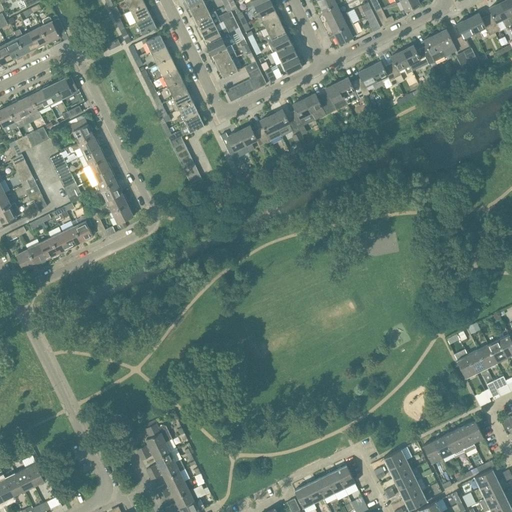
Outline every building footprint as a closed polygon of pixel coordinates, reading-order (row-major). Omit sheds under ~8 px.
[(125,0),(131,10),(145,3),(143,0),(125,0)] [(185,0),(190,9),(204,2),(203,0),(185,0)] [(261,16),(275,9),(270,0),(263,0),(255,4),(258,11),(253,13),(255,19),(261,16)] [(318,0),(323,10),(336,3),(342,0),(318,0)] [(418,0),(400,0),(406,11),(420,4),(418,0)] [(511,0),(504,0),(501,2),(511,24),(511,23),(511,0)] [(210,13),(204,2),(190,9),(196,20),(210,13)] [(364,12),(366,16),(373,13),(368,2),(361,5),(364,12)] [(492,13),(487,16),(495,32),(500,29),(497,22),(502,19),(505,27),(511,24),(501,2),(489,8),(492,13)] [(145,3),(131,10),(136,22),(151,15),(145,3)] [(234,10),(230,3),(225,6),(228,12),(234,10)] [(328,21),(342,14),(336,3),(323,10),(328,21)] [(34,12),(35,15),(37,14),(36,11),(41,8),(39,4),(32,8),(34,12)] [(113,5),(109,7),(115,18),(119,16),(121,15),(118,10),(116,11),(113,5)] [(375,10),(383,26),(394,21),(392,16),(386,19),(381,8),(375,10)] [(261,16),(266,27),(280,20),(275,9),(261,16)] [(196,20),(201,31),(215,24),(221,21),(216,10),(210,13),(196,20)] [(243,25),(248,23),(242,11),(237,14),(243,25)] [(342,14),(328,21),(334,32),(353,22),(348,11),(342,14)] [(373,13),(366,16),(373,31),(381,28),(373,13)] [(475,32),(478,39),(483,37),(479,30),(485,27),(489,35),(495,32),(487,16),(482,18),(479,13),(468,18),(475,32)] [(157,27),(151,15),(136,22),(142,32),(141,33),(142,34),(157,27)] [(215,24),(201,31),(207,43),(221,36),(234,29),(239,27),(234,15),(223,21),(226,27),(218,30),(215,24)] [(119,16),(115,18),(120,30),(124,28),(121,21),(119,16)] [(49,17),(44,19),(43,21),(45,24),(41,26),(48,41),(53,39),(53,40),(58,38),(57,37),(60,36),(59,33),(65,30),(58,18),(52,21),(51,18),(49,17)] [(463,38),(475,32),(468,18),(457,24),(463,38)] [(286,32),(280,20),(266,27),(269,34),(265,36),(267,41),(279,35),(286,32)] [(359,34),(353,22),(334,32),(339,43),(359,34)] [(251,29),(248,23),(243,25),(246,31),(251,29)] [(41,26),(30,32),(37,47),(39,46),(40,47),(44,45),(44,44),(48,41),(41,26)] [(245,38),(239,27),(234,29),(236,33),(233,35),(236,42),(239,41),(245,38)] [(20,28),(15,31),(18,37),(26,53),(30,50),(31,51),(35,49),(35,48),(37,47),(30,32),(23,35),(20,28)] [(446,29),(436,34),(446,55),(457,50),(446,29)] [(286,32),(279,35),(267,41),(273,52),(277,50),(291,42),(286,32)] [(151,52),(166,45),(160,34),(148,40),(147,38),(142,40),(144,44),(146,42),(151,52)] [(248,36),(253,47),(258,45),(253,34),(248,36)] [(422,48),(429,64),(446,55),(436,34),(424,40),(427,45),(422,48)] [(207,43),(212,54),(226,47),(221,36),(207,43)] [(26,53),(18,37),(6,43),(14,58),(17,57),(17,58),(22,56),(21,55),(26,53)] [(245,52),(250,50),(245,38),(239,41),(242,46),(240,46),(243,53),(245,52)] [(120,44),(118,39),(107,44),(109,49),(120,44)] [(283,61),(297,54),(291,42),(277,50),(283,61)] [(6,43),(0,46),(0,58),(3,64),(7,62),(7,63),(12,61),(11,60),(14,58),(6,43)] [(212,54),(218,66),(225,62),(232,59),(237,56),(232,44),(226,47),(216,52),(212,54)] [(129,47),(135,60),(139,58),(133,45),(129,47)] [(171,56),(166,45),(151,52),(157,63),(171,56)] [(258,45),(253,47),(256,54),(261,52),(258,45)] [(429,64),(422,48),(416,50),(414,45),(403,50),(413,70),(418,68),(415,61),(420,58),(422,62),(427,60),(429,64)] [(471,47),(464,51),(472,68),(480,64),(471,47)] [(503,48),(494,52),(496,56),(505,52),(503,48)] [(245,52),(251,63),(256,61),(250,50),(245,52)] [(394,61),(389,64),(398,83),(404,80),(398,69),(404,67),(407,73),(413,70),(403,50),(391,56),(394,61)] [(464,72),(472,68),(464,51),(456,55),(464,72)] [(297,54),(283,61),(288,73),(303,66),(297,54)] [(177,68),(171,56),(157,63),(160,69),(154,72),(157,77),(162,75),(177,68)] [(238,70),(232,59),(218,66),(224,77),(238,70)] [(256,61),(251,63),(245,66),(248,73),(259,68),(256,61)] [(392,86),(398,83),(389,64),(384,66),(381,61),(370,66),(380,86),(385,84),(382,77),(387,75),(392,86)] [(375,89),(380,86),(370,66),(358,72),(361,77),(356,80),(364,96),(369,93),(365,85),(372,82),(375,89)] [(277,78),(271,67),(265,70),(270,82),(277,78)] [(182,79),(177,68),(162,75),(168,86),(182,79)] [(259,68),(248,73),(251,78),(255,76),(262,73),(259,68)] [(146,83),(150,80),(145,69),(141,72),(146,83)] [(262,73),(255,76),(261,87),(267,84),(262,73)] [(59,81),(54,83),(62,98),(78,90),(71,75),(63,79),(63,78),(58,80),(59,81)] [(255,89),(261,87),(255,76),(251,78),(250,78),(255,89)] [(337,82),(348,104),(364,96),(356,80),(351,82),(348,77),(337,82)] [(249,92),(255,89),(250,78),(244,81),(249,92)] [(173,97),(188,90),(182,79),(168,86),(173,97)] [(150,80),(146,83),(151,94),(156,92),(154,87),(150,80)] [(238,84),(243,95),(249,92),(244,81),(238,84)] [(348,104),(337,82),(326,88),(328,93),(324,96),(332,112),(348,104)] [(63,101),(61,98),(62,98),(54,83),(50,85),(50,84),(45,86),(46,87),(43,89),(50,104),(56,101),(58,104),(63,101)] [(237,98),(243,95),(238,84),(232,87),(237,98)] [(237,98),(232,87),(226,90),(231,101),(237,98)] [(421,88),(405,96),(407,100),(423,92),(421,88)] [(31,94),(39,109),(50,104),(43,89),(40,90),(39,89),(35,91),(35,92),(31,94)] [(193,102),(188,90),(173,97),(169,99),(175,110),(179,108),(193,102)] [(157,105),(161,103),(156,92),(151,94),(157,105)] [(315,93),(305,98),(315,120),(332,112),(324,96),(318,98),(315,93)] [(20,100),(27,115),(39,109),(31,94),(27,96),(27,95),(22,97),(23,98),(20,100)] [(304,125),(315,120),(305,98),(292,104),(295,109),(290,111),(295,120),(297,126),(303,123),(304,125)] [(8,106),(18,126),(23,123),(21,118),(27,115),(20,100),(17,101),(17,100),(12,102),(13,103),(8,106)] [(193,102),(179,108),(182,115),(177,117),(180,122),(199,113),(193,102)] [(161,103),(157,105),(160,112),(162,116),(167,114),(161,103)] [(68,111),(71,116),(82,111),(80,105),(68,111)] [(4,127),(10,124),(12,129),(18,126),(8,106),(3,108),(3,107),(0,108),(0,120),(1,120),(4,127)] [(288,133),(284,125),(289,123),(283,109),(272,114),(282,134),(282,135),(288,133)] [(71,116),(68,111),(62,114),(65,119),(71,116)] [(205,125),(199,113),(180,122),(182,127),(187,125),(190,132),(205,125)] [(159,119),(164,129),(169,127),(166,122),(169,121),(166,115),(167,115),(167,114),(162,116),(163,117),(159,119)] [(264,127),(259,129),(266,143),(271,140),(282,134),(272,114),(260,120),(264,127)] [(89,125),(85,118),(70,125),(78,142),(93,135),(91,129),(92,129),(89,124),(89,125)] [(239,130),(250,151),(255,149),(251,142),(257,139),(260,146),(266,143),(259,129),(253,132),(250,125),(239,130)] [(38,129),(39,129),(44,140),(49,138),(45,129),(43,127),(38,129)] [(169,127),(164,129),(170,141),(174,139),(172,134),(169,127)] [(32,132),(38,144),(44,140),(39,129),(32,132)] [(250,151),(239,130),(228,136),(230,141),(225,144),(235,165),(240,162),(235,150),(240,147),(244,154),(250,151)] [(294,134),(292,135),(300,152),(308,148),(307,146),(306,145),(306,144),(300,131),(294,134)] [(27,135),(33,146),(38,144),(32,132),(27,135)] [(27,149),(33,146),(27,135),(21,137),(27,149)] [(93,135),(78,142),(71,145),(73,150),(75,150),(79,157),(84,154),(100,147),(98,145),(99,144),(97,140),(96,140),(93,135)] [(181,136),(174,139),(170,141),(173,148),(184,142),(181,136)] [(17,144),(21,152),(27,149),(21,137),(15,140),(7,144),(9,147),(13,146),(17,144)] [(176,153),(187,148),(184,142),(173,148),(176,153)] [(17,154),(21,152),(17,144),(13,146),(17,154)] [(101,149),(100,147),(84,154),(89,165),(105,157),(103,154),(104,153),(102,149),(101,149)] [(179,159),(190,154),(187,148),(176,153),(179,159)] [(276,164),(292,156),(290,152),(289,151),(281,155),(282,156),(279,157),(278,154),(272,157),(276,164)] [(50,158),(52,163),(64,157),(61,152),(50,158)] [(13,165),(25,159),(22,154),(10,159),(13,165)] [(182,165),(193,160),(190,154),(179,159),(182,165)] [(52,163),(55,169),(67,163),(64,157),(52,163)] [(107,161),(105,157),(89,165),(95,177),(110,169),(109,166),(110,165),(107,161)] [(25,159),(13,165),(15,170),(27,164),(25,159)] [(196,166),(193,160),(182,165),(185,171),(196,166)] [(67,163),(55,169),(57,174),(69,168),(67,163)] [(18,175),(30,170),(27,164),(15,170),(18,175)] [(199,171),(196,166),(185,171),(188,177),(199,171)] [(57,174),(60,180),(72,174),(69,168),(57,174)] [(98,183),(95,185),(97,190),(116,180),(114,177),(115,177),(113,172),(112,173),(110,169),(95,177),(98,183)] [(27,179),(27,181),(34,178),(30,170),(18,175),(21,182),(27,179)] [(253,176),(250,170),(240,175),(243,180),(253,176)] [(202,178),(199,171),(188,177),(191,183),(202,178)] [(75,179),(72,174),(60,180),(63,185),(75,179)] [(27,181),(31,188),(25,190),(28,195),(39,189),(34,178),(27,181)] [(66,191),(78,185),(75,179),(63,185),(66,191)] [(116,180),(97,190),(100,195),(103,193),(106,199),(122,192),(120,188),(121,188),(119,183),(118,184),(116,180)] [(80,191),(78,185),(66,191),(69,197),(80,191)] [(33,200),(38,210),(47,206),(39,189),(28,195),(31,202),(33,200)] [(69,197),(72,203),(83,197),(80,191),(69,197)] [(0,208),(10,204),(5,192),(0,194),(0,208)] [(122,192),(106,199),(112,211),(127,203),(125,199),(126,199),(124,195),(123,195),(122,192)] [(0,221),(1,224),(2,223),(3,227),(15,221),(13,218),(21,214),(15,202),(11,204),(10,204),(0,208),(0,221)] [(129,207),(127,203),(112,211),(118,223),(119,223),(124,220),(133,216),(131,211),(132,211),(130,206),(129,207)] [(66,210),(64,206),(57,210),(59,214),(61,213),(64,218),(69,215),(66,210)] [(91,214),(94,220),(99,217),(97,212),(91,214)] [(49,213),(41,217),(43,222),(51,218),(49,213)] [(72,221),(74,226),(82,241),(86,239),(87,240),(91,237),(93,235),(89,226),(93,225),(87,213),(72,221)] [(38,225),(43,222),(41,217),(30,223),(34,231),(39,228),(38,225)] [(94,220),(100,231),(105,228),(99,217),(94,220)] [(124,220),(119,223),(121,229),(127,226),(124,220)] [(18,229),(21,234),(27,232),(24,226),(18,229)] [(74,226),(63,231),(71,246),(73,245),(74,246),(78,244),(78,243),(82,241),(74,226)] [(21,234),(18,229),(7,234),(9,240),(21,234)] [(71,246),(63,231),(51,237),(59,252),(63,250),(64,251),(68,249),(68,248),(71,246)] [(51,237),(40,243),(47,258),(50,257),(50,258),(55,255),(54,254),(59,252),(51,237)] [(40,243),(28,248),(36,263),(41,261),(41,262),(46,260),(45,259),(47,258),(40,243)] [(28,248),(16,254),(24,269),(26,268),(27,269),(31,267),(31,266),(36,263),(28,248)] [(473,323),(467,326),(471,334),(476,331),(473,323)] [(466,337),(463,330),(458,333),(461,340),(466,337)] [(498,339),(507,357),(511,354),(511,340),(509,334),(498,339)] [(497,362),(507,357),(498,339),(488,344),(497,362)] [(478,349),(486,367),(497,362),(488,344),(478,349)] [(476,372),(486,367),(478,349),(468,354),(476,372)] [(476,372),(468,354),(457,359),(466,378),(467,378),(466,377),(476,372)] [(507,392),(511,390),(509,388),(505,380),(502,382),(507,392)] [(475,419),(464,424),(473,442),(484,437),(475,418),(474,418),(475,419)] [(508,429),(511,427),(511,422),(503,427),(505,431),(508,429)] [(140,454),(172,438),(166,425),(163,424),(158,426),(156,423),(146,428),(150,437),(146,439),(149,444),(146,445),(137,449),(140,454)] [(463,447),(473,442),(464,424),(454,429),(463,447)] [(444,434),(453,452),(463,447),(454,429),(444,434)] [(434,439),(442,457),(453,452),(444,434),(434,439)] [(177,448),(172,438),(140,454),(142,460),(151,455),(153,453),(156,458),(177,448)] [(432,462),(442,457),(434,439),(423,445),(432,462)] [(15,445),(8,448),(11,454),(17,451),(15,445)] [(187,455),(191,453),(194,452),(191,447),(184,450),(187,455)] [(175,461),(182,458),(177,448),(156,458),(158,463),(156,465),(155,464),(146,469),(149,474),(175,461)] [(384,458),(389,468),(407,459),(401,448),(382,458),(383,458),(384,458)] [(407,459),(389,468),(394,478),(412,469),(407,459)] [(180,471),(175,461),(149,474),(151,479),(160,475),(160,474),(163,473),(165,478),(180,471)] [(26,467),(34,485),(45,480),(36,462),(26,467)] [(346,464),(336,469),(345,487),(355,482),(351,473),(346,463),(345,463),(346,464)] [(24,490),(34,485),(26,467),(16,472),(24,490)] [(474,477),(480,488),(498,479),(492,468),(474,477)] [(326,474),(334,492),(345,487),(336,469),(326,474)] [(394,478),(399,488),(417,479),(412,469),(394,478)] [(158,493),(184,481),(180,471),(165,478),(168,483),(165,484),(156,488),(158,493)] [(5,477),(14,495),(24,490),(16,472),(5,477)] [(465,477),(463,473),(460,475),(459,472),(454,474),(458,481),(465,477)] [(324,497),(334,492),(326,474),(315,479),(324,497)] [(0,479),(0,492),(4,500),(14,495),(5,477),(0,479)] [(421,477),(417,479),(399,488),(404,499),(422,490),(426,488),(421,477)] [(314,502),(324,497),(315,479),(305,484),(314,502)] [(485,498),(503,489),(498,479),(480,488),(485,498)] [(450,480),(442,484),(444,488),(452,484),(450,480)] [(184,481),(158,493),(161,498),(170,494),(170,493),(172,492),(175,497),(194,488),(193,488),(189,490),(184,481)] [(303,507),(314,502),(305,484),(294,489),(303,507)] [(165,507),(167,511),(169,511),(200,497),(198,497),(194,488),(175,497),(177,502),(175,504),(174,503),(165,507)] [(503,489),(485,498),(490,508),(508,499),(503,489)] [(422,490),(404,499),(409,509),(427,500),(422,490)] [(456,491),(452,493),(457,504),(461,502),(456,491)] [(352,501),(357,511),(360,511),(368,508),(366,504),(362,496),(352,501)] [(200,497),(169,511),(180,511),(182,511),(194,511),(205,507),(200,497)] [(287,501),(292,511),(295,511),(300,509),(295,498),(287,501)] [(490,508),(491,511),(507,511),(511,510),(511,508),(508,499),(490,508)] [(418,510),(419,511),(440,511),(441,511),(436,501),(417,510),(417,511),(418,510)]
